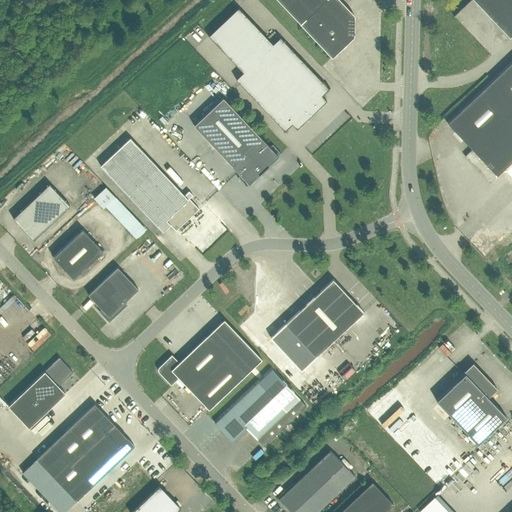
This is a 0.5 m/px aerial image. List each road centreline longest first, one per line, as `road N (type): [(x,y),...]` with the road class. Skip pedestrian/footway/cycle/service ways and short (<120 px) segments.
road 1 (unclassified): [(115,370),(232,256),(264,243),(344,240),(415,211)]
road 2 (tertiary): [(415,211),(408,181),(412,0)]
road 3 (unclassified): [(248,511),(115,370)]
road 4 (unclassified): [(115,370),(0,250)]
road 5 (tertiary): [(511,327),(429,238),(415,211)]
